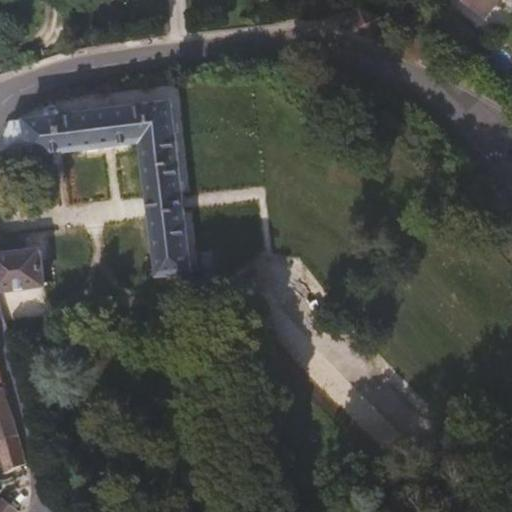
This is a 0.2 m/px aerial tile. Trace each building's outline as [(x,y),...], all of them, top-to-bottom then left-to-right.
[(460,0),(483,17),(495,0),(460,0)] [(375,37),(382,19),(364,11),(357,30),(375,37)] [(462,57),(455,43),(453,40),(443,45),(453,62),(462,57)] [(189,270),(173,102),(10,119),(0,144),(0,157),(144,142),(157,273),(189,270)] [(0,290),(41,286),(36,251),(0,254),(0,290)] [(0,439),(15,432),(1,386),(0,386),(0,439)] [(25,461),(15,432),(0,439),(0,464),(2,470),(7,470),(9,475),(11,478),(22,474),(20,464),(25,461)] [(0,511),(13,511),(16,509),(0,497),(0,511)]
